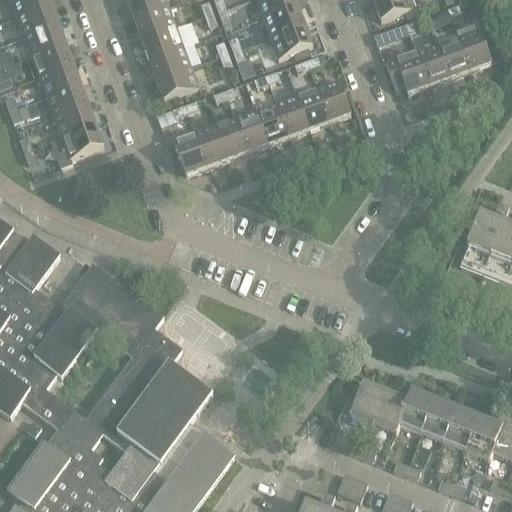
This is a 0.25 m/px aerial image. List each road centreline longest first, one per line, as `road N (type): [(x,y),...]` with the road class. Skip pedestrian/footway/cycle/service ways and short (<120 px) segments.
road 1 (residential): [(322,289),(178,229),(89,0)]
road 2 (residential): [(328,0),(397,191),(322,289)]
road 3 (residential): [(229,511),(377,310)]
road 4 (residential): [(377,310),(511,127)]
road 5 (residential): [(281,511),(304,454),(452,511)]
road 6 (residential): [(511,365),(377,310)]
road 7 (unknown): [(23,195),(142,147)]
